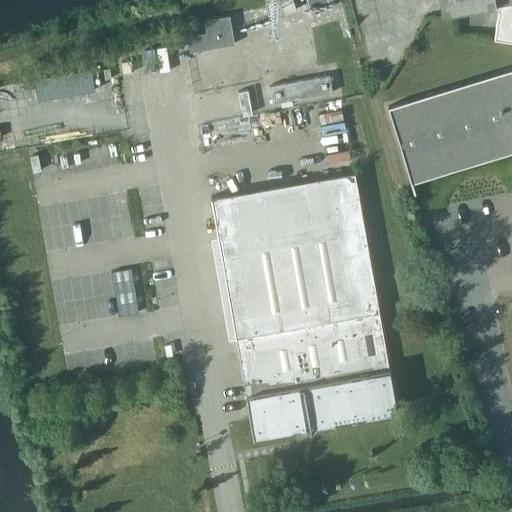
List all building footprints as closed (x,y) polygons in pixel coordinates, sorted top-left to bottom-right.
[(296,9),(292,0),(280,0),(285,13),(296,9)] [(511,0),(439,0),(442,16),(494,6),(497,11),(493,39),(511,41),(511,68),(388,107),(415,193),(416,192),(413,183),(511,152),(511,0)] [(188,51),(234,43),(229,15),(203,19),(205,32),(186,36),(188,51)] [(269,85),(273,103),(280,101),(281,106),(292,104),(291,99),(332,92),(329,74),(269,85)] [(213,197),(255,436),(399,411),(357,172),(213,197)] [(111,270),(119,313),(137,310),(129,266),(111,270)]
